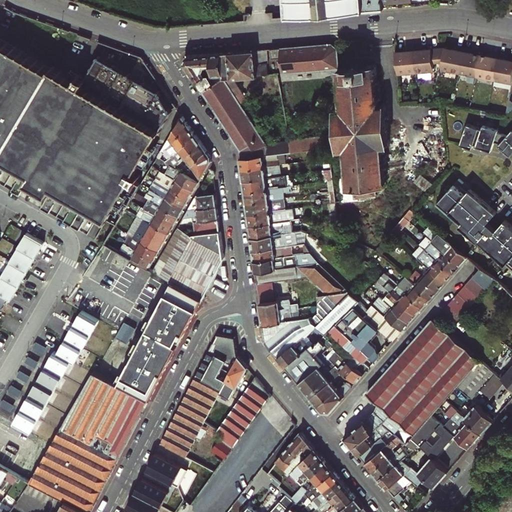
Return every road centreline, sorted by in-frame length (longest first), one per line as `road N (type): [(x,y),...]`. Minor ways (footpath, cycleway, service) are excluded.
road 1 (tertiary): [(152,41),(445,18),(511,28)]
road 2 (residential): [(245,310),(227,159),(152,41)]
road 3 (residential): [(106,511),(202,327),(245,310)]
road 4 (residential): [(390,511),(259,358),(245,310)]
road 5 (residential): [(0,196),(72,244),(0,383)]
road 6 (tertiary): [(29,0),(152,41)]
